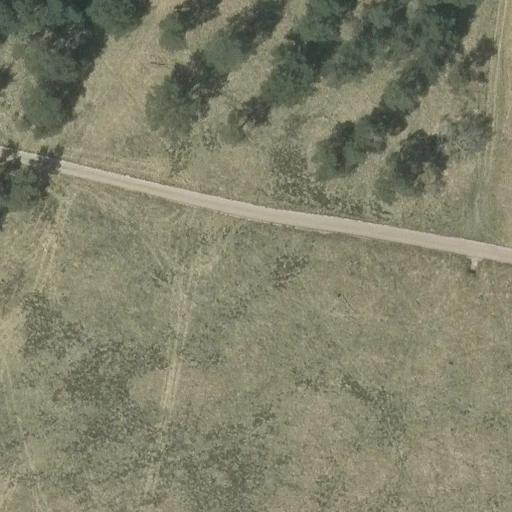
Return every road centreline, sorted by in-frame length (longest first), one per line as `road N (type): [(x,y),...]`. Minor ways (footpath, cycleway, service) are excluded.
road 1 (track): [(0,154),(238,210),(511,259)]
road 2 (track): [(494,0),(476,253)]
